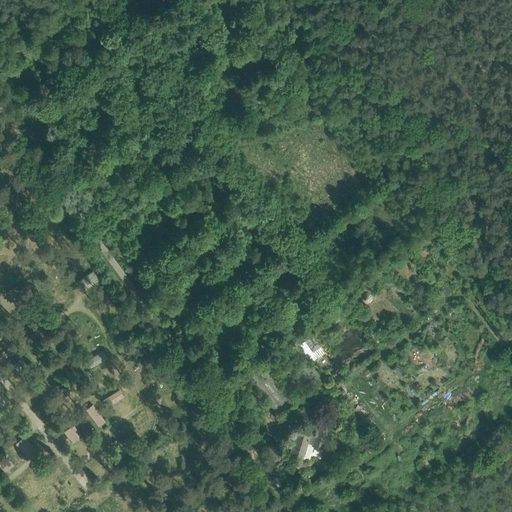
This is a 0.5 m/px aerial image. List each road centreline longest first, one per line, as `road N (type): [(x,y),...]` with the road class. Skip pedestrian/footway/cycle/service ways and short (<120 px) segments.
road 1 (unclassified): [(287,500),(0,108)]
road 2 (unknown): [(0,392),(89,500),(129,464)]
road 3 (track): [(498,345),(391,438),(372,412)]
road 4 (track): [(391,438),(291,505)]
